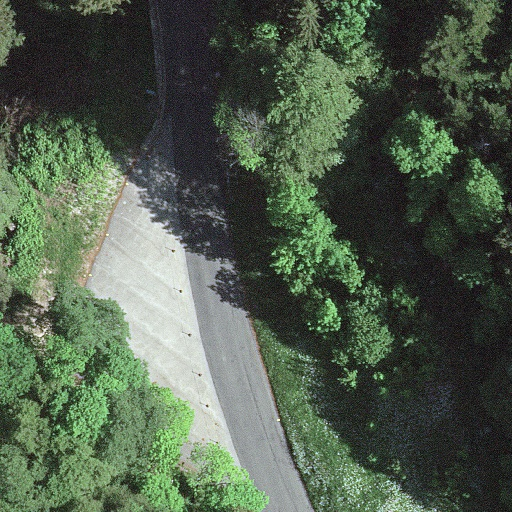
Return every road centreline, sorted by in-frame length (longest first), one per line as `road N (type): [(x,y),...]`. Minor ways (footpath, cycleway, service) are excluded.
road 1 (track): [(497,511),(508,438),(448,324),(402,190),(411,33),(437,0)]
road 2 (tertiary): [(285,511),(232,367),(187,0)]
